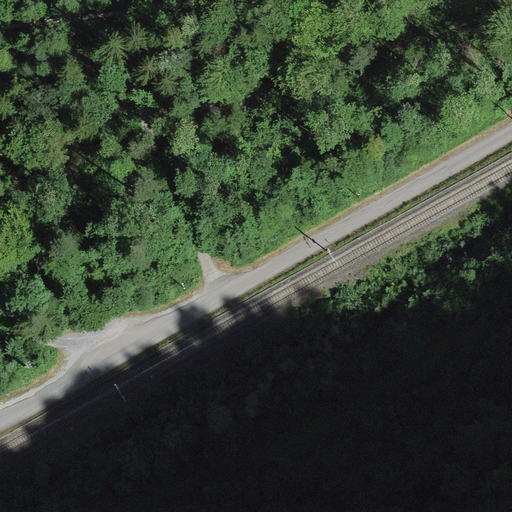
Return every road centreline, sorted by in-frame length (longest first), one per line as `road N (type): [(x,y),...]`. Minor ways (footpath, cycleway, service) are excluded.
road 1 (residential): [(511,132),(0,419)]
road 2 (track): [(128,511),(338,409),(464,326)]
road 3 (track): [(225,294),(134,102),(119,11)]
